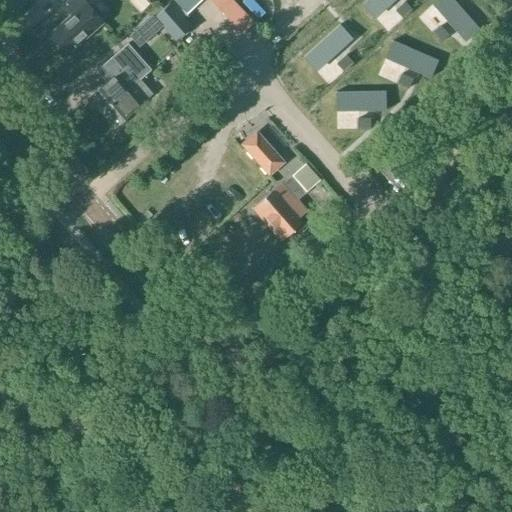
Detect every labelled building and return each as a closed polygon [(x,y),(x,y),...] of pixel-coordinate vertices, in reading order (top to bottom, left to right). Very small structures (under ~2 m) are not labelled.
[(62,57),(102,23),(82,0),(69,0),(63,5),(72,15),(45,37),(62,57)] [(174,39),(191,23),(170,0),(153,16),(174,39)] [(234,0),(229,5),(251,28),(265,15),(250,0),(234,0)] [(266,0),(285,8),(288,0),(266,0)] [(347,24),(364,15),(356,0),(345,0),(337,5),(347,24)] [(327,36),(303,46),(310,62),(334,52),(327,36)] [(203,66),(215,56),(198,37),(186,48),(203,66)] [(88,99),(101,113),(125,91),(118,84),(142,63),(137,57),(131,62),(121,50),(96,72),(106,84),(88,99)] [(346,94),(362,80),(346,62),(330,77),(346,94)] [(125,92),(125,91),(101,113),(113,127),(151,93),(139,80),(125,92)] [(285,163),(256,130),(239,145),(268,177),(285,163)] [(257,205),(283,236),(300,222),(297,218),(306,211),(297,201),(320,181),(304,163),(257,205)]
